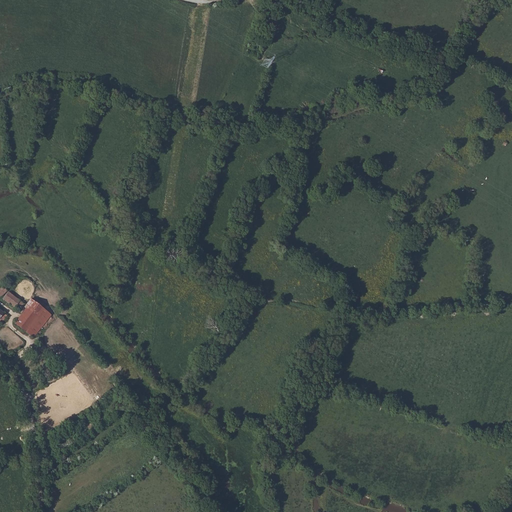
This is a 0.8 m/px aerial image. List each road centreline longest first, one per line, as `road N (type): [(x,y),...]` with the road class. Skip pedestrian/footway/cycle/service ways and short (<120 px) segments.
road 1 (unknown): [(0,243),(57,261),(186,402),(216,421),(230,419)]
road 2 (unclassified): [(0,357),(29,414),(42,511)]
